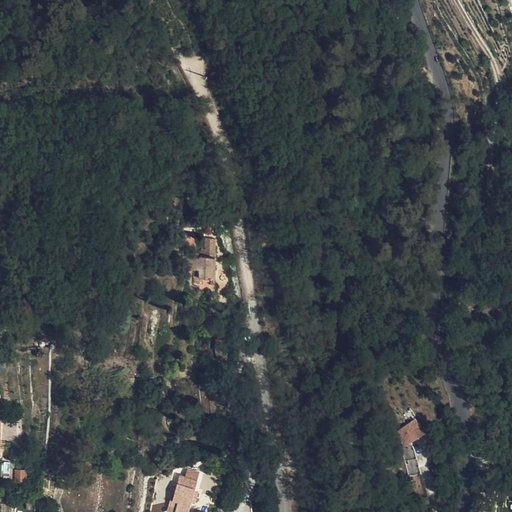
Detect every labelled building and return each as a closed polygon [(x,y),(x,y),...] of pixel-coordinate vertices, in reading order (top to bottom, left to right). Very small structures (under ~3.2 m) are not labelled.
[(269,90),(261,95),(265,104),(274,99),(269,90)] [(195,246),(194,237),(185,238),(185,246),(195,246)] [(194,259),(205,261),(206,250),(195,249),(194,259)] [(183,269),(181,284),(203,287),(204,270),(205,261),(194,259),(191,259),(189,269),(183,269)] [(174,283),(181,284),(183,269),(175,269),(174,283)] [(211,404),(187,405),(189,428),(211,426),(211,404)] [(396,429),(403,446),(424,437),(417,420),(396,429)] [(17,473),(7,474),(8,486),(17,486),(17,473)] [(186,496),(189,487),(172,480),(165,497),(162,496),(156,511),(178,511),(181,505),(184,506),(188,496),(186,496)]
